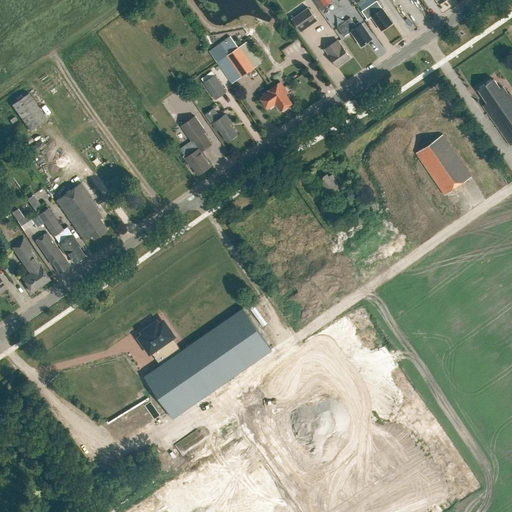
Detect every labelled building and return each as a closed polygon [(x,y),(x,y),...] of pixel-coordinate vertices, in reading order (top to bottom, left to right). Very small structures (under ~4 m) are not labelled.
[(331,0),(313,0),(322,12),(327,8),(326,7),(333,2),(331,0)] [(369,7),(362,11),(368,19),(371,16),(381,30),(392,23),(382,9),(376,1),(369,7)] [(316,20),(307,7),(290,19),(300,32),(316,20)] [(357,27),(350,18),(337,27),(344,37),(351,31),(361,46),(372,39),(361,24),(357,27)] [(210,49),(209,50),(215,58),(217,61),(232,83),(262,62),(246,40),(238,46),(230,35),(210,49)] [(329,56),(337,67),(350,57),(342,47),(338,40),(328,47),(332,54),(329,56)] [(204,81),(216,98),(227,91),(215,73),(204,81)] [(503,87),(500,89),(494,79),(478,90),(487,103),(483,106),(510,145),(511,144),(511,96),(510,93),(508,94),(503,87)] [(275,104),(280,111),(288,106),(287,104),(290,101),(286,94),(288,93),(284,87),(283,87),(280,82),(266,91),(267,92),(260,98),(268,109),(275,104)] [(28,93),(12,105),(30,131),(46,119),(28,93)] [(219,129),(227,141),(237,134),(229,122),(230,121),(225,114),(212,123),(217,130),(219,129)] [(192,166),(199,175),(211,166),(206,159),(207,158),(202,151),(212,144),(204,132),(206,131),(195,116),(181,126),(192,141),(194,140),(200,148),(197,150),(195,148),(195,149),(192,148),(189,150),(189,153),(184,156),(191,167),(192,166)] [(416,153),(445,195),(471,177),(442,135),(416,153)] [(25,153),(28,157),(43,145),(40,141),(25,153)] [(2,155),(6,160),(10,155),(6,151),(2,155)] [(320,180),(316,183),(328,200),(342,190),(332,175),(329,177),(327,174),(319,180),(320,180)] [(96,210),(98,208),(81,183),(56,200),(84,240),(91,235),(93,238),(106,229),(99,219),(102,217),(96,210)] [(350,196),(338,204),(344,212),(355,204),(350,196)] [(96,201),(100,206),(106,202),(103,197),(96,201)] [(9,207),(21,224),(30,217),(24,208),(21,211),(15,203),(9,207)] [(9,218),(0,205),(0,215),(1,215),(5,221),(9,218)] [(38,214),(53,236),(54,236),(59,243),(58,244),(66,255),(67,253),(74,263),(84,255),(78,246),(79,245),(68,229),(64,232),(62,230),(63,229),(48,208),(38,214)] [(53,264),(59,273),(67,267),(65,264),(68,262),(58,249),(55,250),(44,235),(36,240),(47,256),(46,257),(52,264),(53,264)] [(22,279),(31,292),(49,279),(29,250),(31,248),(24,238),(12,247),(30,273),(22,279)] [(284,303),(281,306),(291,320),(295,318),(284,303)] [(145,376),(144,376),(145,378),(158,397),(172,417),(173,418),(272,349),(250,318),(243,308),(204,335),(181,351),(161,365),(148,374),(145,376)] [(145,335),(140,338),(150,352),(160,345),(168,357),(159,363),(161,365),(181,351),(172,337),(173,336),(163,322),(159,325),(158,323),(156,324),(153,326),(154,326),(148,330),(148,329),(145,331),(143,332),(145,335)] [(255,385),(273,411),(355,354),(337,328),(255,385)] [(290,435),(329,493),(412,436),(372,378),(290,435)] [(153,493),(166,511),(288,511),(236,436),(153,493)] [(429,461),(354,511),(442,511),(457,502),(429,461)] [(325,506),(328,511),(334,511),(368,491),(362,482),(325,506)]
